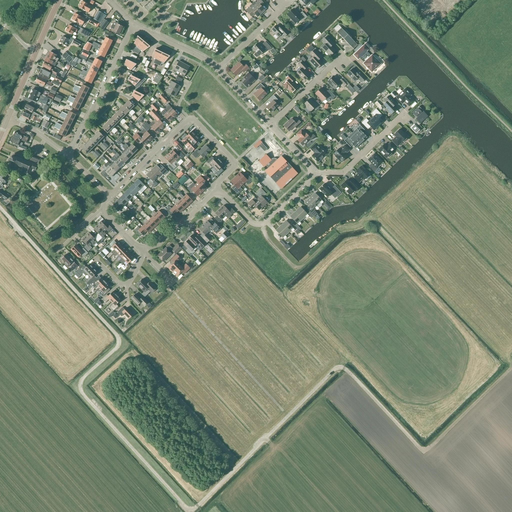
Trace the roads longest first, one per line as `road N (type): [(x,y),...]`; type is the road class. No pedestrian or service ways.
road 1 (track): [(511,366),(421,450),(336,367),(195,507),(185,508),(81,391),(81,380),(118,345),(117,334),(0,207)]
road 2 (track): [(263,225),(266,238),(299,267),(340,231),(372,221),(429,280)]
road 3 (residential): [(107,195),(188,121),(234,162)]
road 4 (track): [(282,411),(168,287)]
road 5 (residential): [(217,189),(250,223),(263,225),(311,173)]
road 6 (tertiary): [(7,119),(60,0)]
